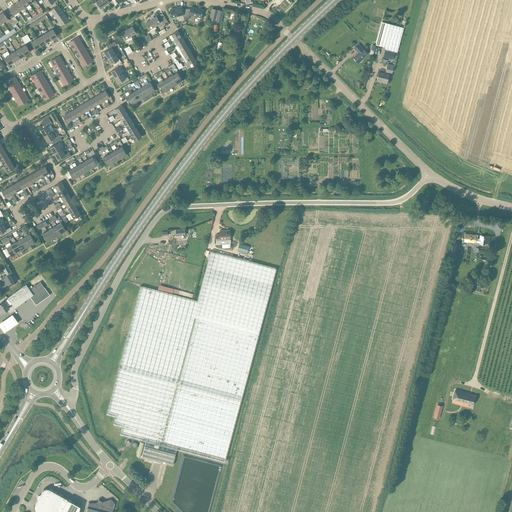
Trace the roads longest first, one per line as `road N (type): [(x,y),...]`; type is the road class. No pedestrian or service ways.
road 1 (unclassified): [(68,402),(76,363),(123,271),(165,213),(395,202),(430,173)]
road 2 (unclassified): [(16,354),(124,236),(205,123),(320,0)]
road 3 (primary): [(71,330),(196,149),(336,0)]
road 4 (unclassified): [(430,173),(267,13),(208,0)]
road 5 (unknown): [(511,232),(471,383)]
road 6 (unclassified): [(13,511),(46,465),(81,487),(110,465)]
